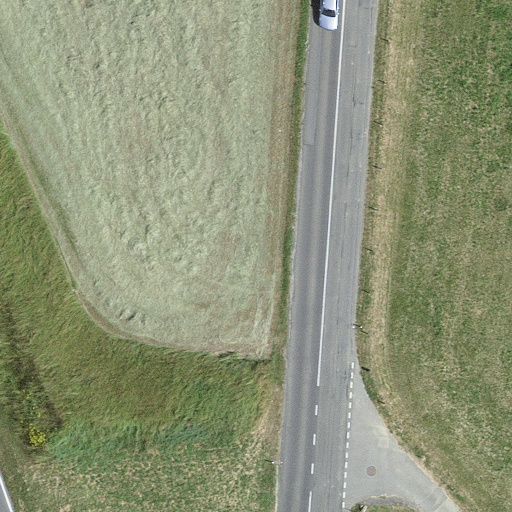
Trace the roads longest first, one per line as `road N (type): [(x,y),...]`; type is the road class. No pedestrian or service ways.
road 1 (tertiary): [(315,433),(345,0)]
road 2 (track): [(443,511),(319,387)]
